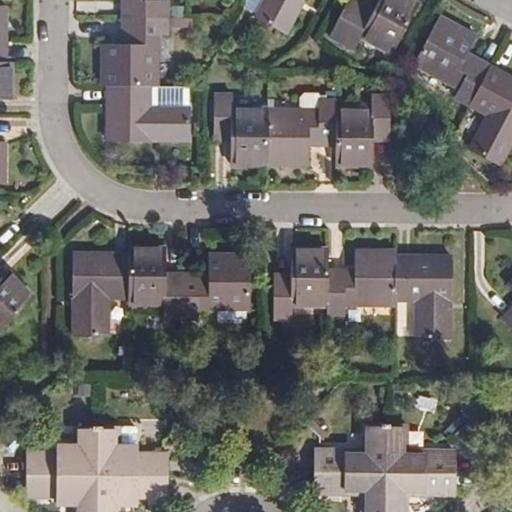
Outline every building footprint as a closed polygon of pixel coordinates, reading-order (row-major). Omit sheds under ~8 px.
[(122,0),(123,13),(171,13),(170,0),(122,0)] [(264,0),(257,13),(290,31),(302,6),(298,3),(299,0),(264,0)] [(378,0),(376,5),(372,12),(351,0),(350,0),(332,34),(357,48),(364,35),(395,50),(420,0),(378,0)] [(351,0),(372,12),(376,5),(367,0),(351,0)] [(471,103),(493,62),(478,54),(475,61),(466,56),(470,49),(479,30),(442,11),(416,61),(459,86),(455,95),(471,103)] [(170,31),(171,13),(123,13),(123,30),(131,30),(131,39),(122,39),(102,39),(102,82),(110,82),(156,83),(159,83),(159,31),(170,31)] [(131,30),(123,30),(122,39),(131,39),(131,30)] [(475,61),(478,54),(470,49),(466,56),(475,61)] [(0,92),(10,93),(9,57),(5,57),(0,56),(0,92)] [(511,72),(493,62),(471,103),(488,112),(471,144),(504,162),(511,147),(511,72)] [(156,83),(110,82),(109,136),(154,137),(154,131),(165,131),(165,137),(192,137),(192,100),(156,99),(156,83)] [(269,157),(269,101),(234,101),(234,86),(215,86),(215,124),(233,124),(232,132),(232,156),(269,157)] [(336,139),(337,158),(374,159),(374,135),(374,126),(392,126),(393,88),(373,88),(372,102),(338,102),(336,139)] [(319,102),(269,101),(269,157),(310,159),(311,138),(311,130),(322,130),(322,139),(336,139),(338,102),(337,93),(320,92),(319,102)] [(374,126),(374,135),(392,135),(392,126),(374,126)] [(311,130),(311,138),(322,139),(322,130),(311,130)] [(165,315),(182,316),(182,278),(167,277),(167,269),(168,245),(131,245),(131,251),(130,296),(130,300),(165,302),(165,315)] [(329,265),(329,246),(291,245),(291,269),(291,278),(273,277),(273,314),(293,315),(293,301),(328,301),(329,265)] [(398,251),(398,247),(356,246),(356,265),(356,273),(346,273),(347,265),(329,265),(328,301),(328,310),(346,310),(347,300),(397,302),(397,296),(398,251)] [(199,270),(182,269),(182,278),(182,316),(199,316),(200,306),(250,306),(250,250),(209,249),(209,270),(209,278),(199,278),(199,270)] [(130,296),(131,251),(75,250),(75,333),(111,334),(112,296),(130,296)] [(453,252),(398,251),(397,296),(415,297),(416,336),(453,336),(453,309),(446,309),(446,298),(453,298),(453,252)] [(356,273),(356,265),(347,265),(346,273),(356,273)] [(291,278),(291,269),(272,268),(273,277),(291,278)] [(0,331),(35,296),(9,269),(0,278),(0,331)] [(182,278),(182,269),(167,269),(167,277),(182,278)] [(209,270),(199,270),(199,278),(209,278),(209,270)] [(456,446),(407,446),(407,421),(365,420),(365,446),(316,446),(315,490),(363,491),(363,511),(406,511),(407,491),(456,492),(456,446)] [(118,422),(99,423),(78,422),(77,440),(77,450),(58,450),(29,449),(28,469),(28,489),(58,490),(76,491),(76,499),(75,511),(118,511),(119,501),(119,492),(138,492),(168,493),(168,451),(139,451),(119,451),(118,441),(118,422)] [(58,441),(58,450),(77,450),(77,440),(58,441)] [(119,451),(139,451),(139,441),(118,441),(119,451)] [(58,499),(76,499),(76,491),(58,490),(58,499)] [(119,492),(119,501),(138,501),(138,492),(119,492)]
